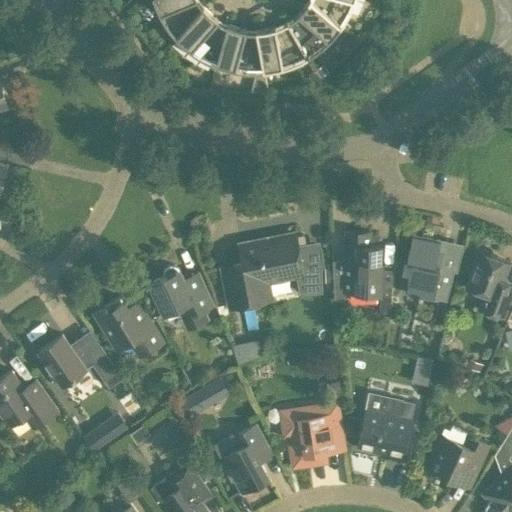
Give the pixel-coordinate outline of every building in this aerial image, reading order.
[(173,31),(177,35),(203,5),(200,1),(199,0),(154,0),(156,3),(157,7),(159,10),(160,13),(163,18),(166,22),(169,27),(173,31)] [(337,28),(340,24),(312,0),(307,0),(308,0),(305,4),(301,8),(299,10),(295,14),(292,16),(289,18),(286,19),(306,54),(311,51),(315,48),(321,44),(325,40),(329,36),(332,34),(337,28)] [(312,0),(340,24),(343,19),(346,14),(348,9),(351,3),(352,0),(312,0)] [(211,59),(216,61),(227,23),(224,21),(220,19),(215,16),(213,14),(209,11),(206,8),(203,5),(177,35),(180,39),(185,43),(189,46),(195,51),(201,54),(206,57),(211,59)] [(303,56),(306,54),(286,19),(283,21),(278,24),(276,25),(272,26),(267,27),(263,28),(259,28),(256,29),(263,68),(268,67),(274,66),(281,65),(286,63),(291,61),(296,59),(303,56)] [(256,68),(263,68),(256,29),(254,29),(249,28),(245,28),(241,27),(238,27),(232,25),(227,23),(216,61),(221,63),(227,65),(234,66),(237,67),(243,68),(250,68),(256,68)] [(323,64),(316,69),(321,76),(328,70),(323,64)] [(308,74),(312,80),(319,76),(315,69),(308,74)] [(344,259),(332,259),(334,297),(344,297),(344,290),(379,291),(381,244),(369,244),(370,231),(345,230),(344,259)] [(269,297),(266,279),(302,272),(294,232),(274,236),(275,239),(240,246),(243,261),(222,265),(230,305),(269,297)] [(405,291),(446,300),(453,269),(439,266),(442,252),(437,251),(440,239),(412,233),(406,260),(411,261),(405,291)] [(479,306),(503,315),(511,290),(511,288),(500,285),(509,261),(479,250),(466,285),(484,292),(479,306)] [(178,305),(185,319),(194,314),(198,323),(210,318),(205,308),(213,304),(198,272),(184,278),(178,267),(177,266),(174,264),(172,264),(167,265),(164,269),(163,273),(164,275),(150,281),(164,312),(178,305)] [(129,338),(139,354),(162,340),(148,316),(137,323),(119,295),(94,310),(116,347),(129,338)] [(389,310),(390,295),(379,295),(379,310),(389,310)] [(62,332),(37,350),(61,384),(86,367),(62,332)] [(254,336),(228,342),(233,360),(258,353),(254,336)] [(414,365),(430,369),(433,358),(417,355),(414,365)] [(480,368),(483,363),(472,359),(470,364),(480,368)] [(24,413),(33,426),(57,409),(35,378),(24,386),(11,368),(0,375),(0,408),(10,423),(24,413)] [(230,392),(221,375),(184,396),(194,413),(230,392)] [(342,440),(336,401),(281,410),(284,433),(292,432),(294,432),(296,445),(290,446),(293,464),(314,460),(316,458),(315,451),(326,449),(325,443),(342,440)] [(382,451),(402,455),(411,416),(366,407),(358,444),(382,449),(382,451)] [(83,434),(93,449),(127,425),(117,410),(83,434)] [(130,432),(136,442),(150,433),(143,423),(130,432)] [(235,478),(241,490),(252,484),(254,487),(266,480),(264,477),(268,475),(255,452),(267,445),(255,423),(235,434),(241,444),(222,455),(229,468),(227,469),(233,479),(235,478)] [(507,458),(511,449),(511,426),(496,451),(507,458)] [(437,474),(438,472),(468,485),(477,465),(488,443),(467,433),(463,442),(440,431),(434,444),(425,465),(434,470),(433,472),(437,474)] [(112,453),(106,444),(96,451),(102,460),(112,453)] [(489,498),(482,511),(511,511),(511,461),(501,472),(482,491),(489,498)] [(204,485),(187,462),(177,469),(151,486),(160,499),(163,497),(173,511),(208,511),(194,492),(204,485)] [(140,492),(125,469),(113,477),(129,500),(140,492)] [(119,511),(137,511),(132,503),(119,511)]
